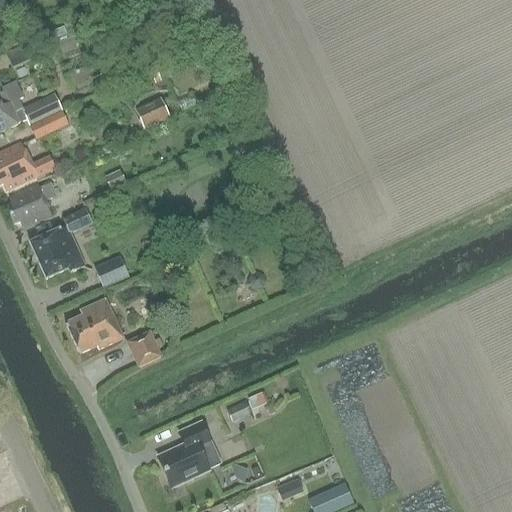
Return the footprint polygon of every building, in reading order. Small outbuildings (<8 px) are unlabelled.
[(162,83),(157,71),(141,77),(144,85),(154,81),(156,85),(162,83)] [(94,80),(99,91),(114,85),(109,74),(94,80)] [(2,90),(4,94),(0,96),(0,134),(25,122),(30,130),(61,115),(53,100),(24,113),(19,102),(23,100),(16,84),(2,90)] [(136,112),(144,131),(170,119),(161,100),(136,112)] [(61,115),(30,130),(37,142),(68,127),(61,115)] [(0,187),(3,186),(6,193),(55,169),(50,160),(32,169),(20,145),(0,154),(0,187)] [(120,172),(106,179),(113,194),(127,187),(120,172)] [(51,185),(39,190),(44,203),(56,198),(51,185)] [(39,190),(37,186),(10,200),(13,206),(7,209),(15,226),(21,223),(24,230),(51,219),(44,203),(39,190)] [(64,223),(67,229),(29,245),(30,248),(31,247),(45,280),(46,282),(68,272),(71,277),(85,270),(71,238),(94,229),(86,213),(64,223)] [(123,264),(97,274),(103,290),(129,279),(123,264)] [(266,282),(264,276),(257,273),(251,276),(248,283),(250,288),(257,291),(264,288),(266,282)] [(82,318),(66,326),(80,356),(96,349),(98,352),(123,340),(105,301),(80,313),(82,318)] [(151,333),(127,344),(138,369),(162,359),(151,333)] [(260,394),(246,401),(251,412),(265,405),(260,394)] [(232,424),(252,416),(248,405),(228,413),(232,424)] [(220,465),(202,425),(179,435),(185,448),(158,460),(171,489),(209,472),(208,471),(220,465)] [(298,480),(287,485),(293,498),(304,493),(298,480)] [(313,511),(338,511),(354,505),(345,485),(309,501),(313,511)]
